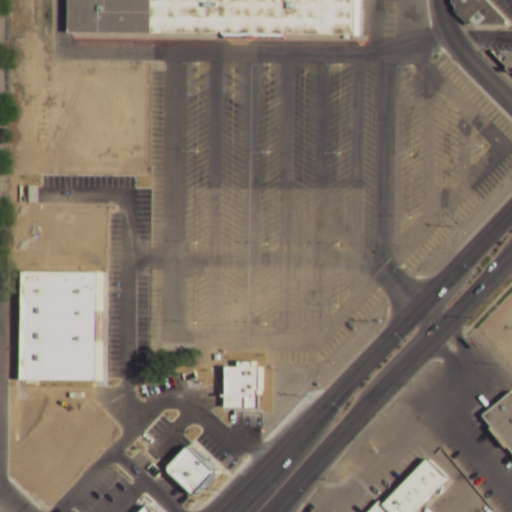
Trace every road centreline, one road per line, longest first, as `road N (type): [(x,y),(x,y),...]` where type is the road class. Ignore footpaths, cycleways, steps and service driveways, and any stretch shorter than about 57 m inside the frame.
road 1 (primary): [(511,203),(221,511)]
road 2 (primary): [(272,511),(511,255)]
road 3 (tertiary): [(511,101),(471,64),(443,24),(439,0)]
